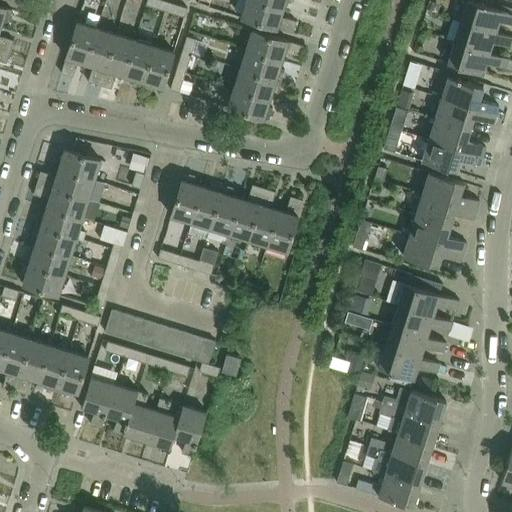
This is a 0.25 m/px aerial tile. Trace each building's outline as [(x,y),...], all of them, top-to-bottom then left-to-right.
[(164,10),(167,1),(163,0),(146,0),(145,4),(164,10)] [(280,16),(283,9),(254,0),(245,0),(240,17),(292,33),(296,21),(280,16)] [(290,2),(290,0),(254,0),(283,9),(285,1),(290,2)] [(498,19),(511,23),(511,13),(470,0),(466,0),(460,20),(495,31),(498,19)] [(186,7),(167,1),(164,10),(183,16),(186,7)] [(7,21),(11,9),(0,5),(0,27),(2,20),(7,21)] [(84,63),(96,27),(76,20),(60,72),(72,76),(77,61),(84,63)] [(511,43),(511,36),(495,31),(460,20),(453,41),(488,52),(492,40),(511,46),(511,43)] [(99,84),(115,32),(96,27),(84,63),(92,65),(87,81),(99,84)] [(299,57),(303,45),(251,29),(245,49),(281,60),(284,52),(299,57)] [(122,75),(134,38),(115,32),(99,84),(111,88),(115,73),(122,75)] [(0,35),(0,48),(9,51),(13,39),(0,35)] [(195,38),(186,35),(181,50),(190,53),(195,38)] [(140,86),(153,44),(134,38),(122,75),(130,77),(129,82),(140,86)] [(504,68),(511,70),(511,59),(488,52),(453,41),(446,62),(481,73),(485,61),(504,67),(504,68)] [(161,87),(173,50),(153,44),(140,86),(152,89),(153,85),(161,87)] [(0,60),(6,63),(9,51),(0,48),(0,60)] [(279,67),(281,60),(245,49),(239,68),(280,81),(284,69),(279,67)] [(184,73),(190,53),(181,50),(175,70),(184,73)] [(276,92),(280,81),(239,68),(233,87),(269,98),(272,90),(276,92)] [(184,73),(175,70),(169,88),(179,91),(184,73)] [(447,75),(440,97),(495,114),(498,104),(478,98),(482,86),(447,75)] [(267,105),(269,98),(233,87),(227,106),(268,119),(272,107),(267,105)] [(492,123),(495,114),(440,97),(434,118),(469,129),(472,117),(492,123)] [(465,140),(469,129),(434,118),(427,138),(482,156),(485,146),(465,140)] [(394,151),(397,141),(385,137),(382,147),(394,151)] [(479,165),(482,156),(427,138),(421,160),(456,171),(459,159),(479,165)] [(94,180),(100,159),(59,146),(55,159),(60,160),(58,168),(94,180)] [(386,167),(377,165),(373,178),(382,181),(386,167)] [(88,198),(94,180),(58,168),(55,175),(40,170),(36,182),(88,198)] [(140,188),(145,173),(135,170),(131,185),(140,188)] [(459,194),(463,181),(428,171),(421,192),(475,209),(478,200),(459,194)] [(189,221),(201,185),(194,182),(195,178),(183,174),(170,215),(189,221)] [(82,217),(88,198),(36,182),(33,193),(48,198),(46,206),(82,217)] [(209,227),(222,186),(210,182),(209,187),(201,185),(189,221),(209,227)] [(247,239),(263,187),(251,183),(247,199),(239,197),(228,233),(247,239)] [(228,233),(239,197),(232,194),(233,189),(222,186),(209,227),(228,233)] [(266,245),(277,208),(270,206),(275,191),(263,187),(247,239),(266,245)] [(453,212),(473,218),(475,209),(421,192),(414,213),(450,224),(453,212)] [(285,211),(277,208),(266,245),(286,251),(302,199),(290,195),(285,211)] [(78,230),(82,217),(46,206),(44,213),(39,212),(35,224),(76,236),(82,238),(84,232),(78,230)] [(446,235),(450,224),(414,213),(408,234),(462,251),(466,241),(446,235)] [(366,237),(370,223),(370,221),(360,218),(356,234),(366,237)] [(70,256),(76,236),(35,224),(31,235),(36,237),(34,244),(70,256)] [(123,243),(126,231),(104,224),(100,236),(123,243)] [(440,254),(460,260),(462,251),(408,234),(401,255),(436,266),(440,254)] [(64,275),(70,256),(34,244),(32,251),(27,250),(23,262),(64,275)] [(203,246),(198,259),(195,269),(210,273),(217,251),(203,246)] [(176,263),(179,254),(160,248),(157,257),(176,263)] [(110,252),(105,267),(114,270),(119,255),(110,252)] [(195,269),(198,259),(179,254),(176,263),(195,269)] [(58,294),(64,275),(23,262),(19,273),(24,275),(22,283),(58,294)] [(109,286),(113,273),(114,270),(105,267),(100,283),(109,286)] [(358,286),(376,287),(376,271),(358,270),(358,286)] [(404,282),(397,304),(432,314),(435,303),(455,309),(458,299),(404,282)] [(16,299),(18,290),(4,285),(1,294),(16,299)] [(98,290),(93,305),(103,308),(107,293),(98,290)] [(77,318),(80,309),(61,303),(59,313),(77,318)] [(429,324),(448,330),(452,321),(432,314),(397,304),(391,325),(426,335),(429,324)] [(115,334),(122,311),(111,308),(104,331),(115,334)] [(100,315),(80,309),(77,318),(97,325),(100,315)] [(127,338),(134,315),(122,311),(115,334),(127,338)] [(138,341),(146,319),(134,315),(127,338),(138,341)] [(149,345),(157,322),(146,319),(138,341),(149,345)] [(162,349),(168,326),(157,322),(149,345),(162,349)] [(445,341),(426,335),(391,325),(384,346),(419,356),(422,345),(442,351),(445,341)] [(173,352),(180,329),(168,326),(162,349),(173,352)] [(0,365),(10,331),(0,328),(0,365)] [(184,356),(192,333),(180,329),(173,352),(184,356)] [(14,389),(30,338),(10,331),(0,365),(0,367),(7,370),(2,385),(14,389)] [(196,359),(203,336),(192,333),(184,356),(196,359)] [(208,363),(215,340),(203,336),(196,359),(201,361),(208,363)] [(30,377),(38,380),(49,343),(30,338),(14,389),(25,393),(30,377)] [(122,355),(125,346),(107,340),(104,349),(122,355)] [(55,390),(68,349),(49,343),(38,380),(45,382),(43,387),(55,390)] [(145,362),(148,353),(125,346),(122,355),(145,362)] [(439,362),(419,356),(384,346),(378,367),(391,371),(388,382),(401,386),(409,388),(416,366),(436,372),(439,362)] [(76,392),(88,355),(68,349),(55,390),(67,394),(68,389),(76,392)] [(167,369),(170,360),(148,353),(145,362),(167,369)] [(221,371),(235,375),(240,357),(226,353),(221,371)] [(186,375),(189,366),(170,360),(167,369),(186,375)] [(220,367),(208,363),(201,361),(198,370),(217,376),(220,367)] [(101,426),(104,414),(114,383),(90,375),(80,406),(93,410),(89,422),(101,426)] [(123,433),(137,390),(114,383),(104,414),(116,418),(112,429),(123,433)] [(445,400),(409,388),(401,386),(397,399),(383,394),(381,403),(438,421),(445,400)] [(146,440),(155,409),(144,405),(147,393),(137,390),(123,433),(146,440)] [(173,435),(178,416),(167,412),(170,400),(159,397),(155,409),(146,440),(169,447),(173,435)] [(432,442),(438,421),(381,403),(378,412),(392,416),(388,428),(397,431),(432,442)] [(192,454),(206,411),(182,404),(178,416),(173,435),(185,439),(181,451),(192,454)] [(425,463),(432,442),(397,431),(391,452),(425,463)] [(370,436),(368,445),(381,449),(384,440),(370,436)] [(425,463),(391,452),(381,449),(368,445),(365,453),(379,458),(375,470),(384,473),(419,484),(425,463)] [(511,483),(511,445),(511,446),(500,480),(511,483)] [(343,483),(350,463),(340,460),(334,480),(343,483)] [(412,505),(419,484),(384,473),(380,485),(357,478),(355,487),(412,505)]
